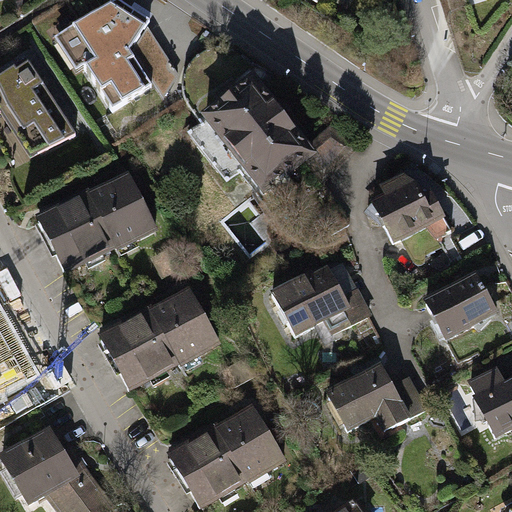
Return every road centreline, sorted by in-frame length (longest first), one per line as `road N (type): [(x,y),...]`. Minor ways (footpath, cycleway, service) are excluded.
road 1 (residential): [(0,225),(160,511)]
road 2 (secondary): [(454,143),(391,119),(213,0)]
